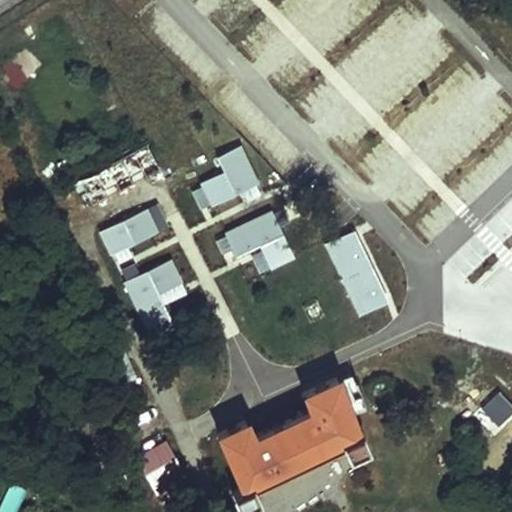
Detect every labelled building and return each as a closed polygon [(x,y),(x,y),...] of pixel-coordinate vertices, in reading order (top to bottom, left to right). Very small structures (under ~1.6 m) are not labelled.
[(76,174),(90,200),(165,160),(152,134),(76,174)] [(230,164),(209,176),(221,200),(267,177),(247,139),(224,151),(230,164)] [(106,224),(119,250),(163,225),(150,200),(106,224)] [(276,203),(231,227),(242,248),(265,236),(276,257),(299,246),(276,203)] [(360,311),(393,294),(356,225),(324,241),(360,311)] [(177,251),(130,275),(143,300),(190,275),(177,251)] [(238,505),(257,497),(251,484),(343,441),(348,452),(365,445),(358,429),(355,430),(343,402),(367,390),(356,367),(336,375),(336,374),(303,390),(312,407),(253,435),(245,418),(217,432),(239,478),(230,482),(233,488),(230,489),(238,505)]
